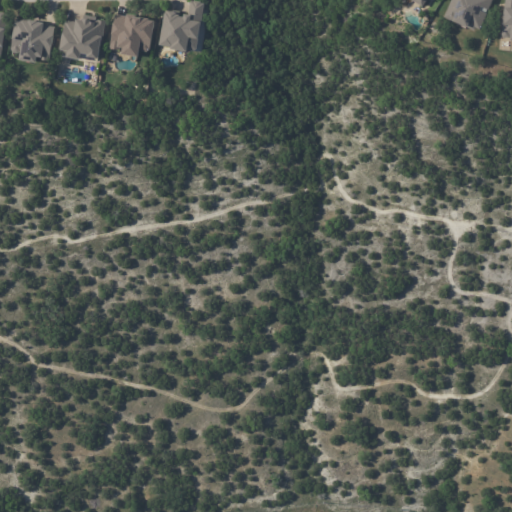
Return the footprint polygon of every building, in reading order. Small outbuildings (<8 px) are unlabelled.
[(158,45),(164,11),(167,11),(168,9),(177,11),(177,13),(180,14),(180,15),(184,16),(186,0),(200,0),(203,1),(200,22),(202,22),(199,39),(197,38),(196,47),(193,49),(189,48),(188,52),(171,48),(171,47),(158,45)] [(427,0),(420,9),(408,0),(405,4),(399,0),(427,0)] [(491,0),(478,33),(473,31),(471,34),(463,31),(462,33),(445,26),(447,24),(440,21),(448,0),(491,0)] [(511,0),(511,42),(507,42),(508,38),(503,37),(502,36),(503,26),(501,26),(503,9),(506,9),(507,0),(511,0)] [(121,12),(127,13),(127,12),(139,14),(138,15),(148,16),(148,18),(154,19),(150,38),(148,50),(141,49),(139,46),(138,55),(122,52),(122,45),(119,45),(119,48),(109,46),(115,11),(121,12)] [(0,12),(4,13),(4,15),(6,15),(4,30),(8,31),(5,48),(4,47),(2,57),(0,59),(0,12)] [(49,25),(48,26),(58,27),(56,36),(58,36),(56,50),(54,49),(51,62),(42,60),(41,66),(24,63),(26,52),(22,51),(19,54),(16,53),(14,50),(19,22),(25,23),(25,22),(32,23),(33,22),(49,25)] [(64,55),(67,22),(80,23),(80,22),(86,23),(86,22),(96,23),(96,22),(107,23),(104,63),(93,62),(93,59),(87,58),(86,64),(72,63),(73,56),(64,55)]
